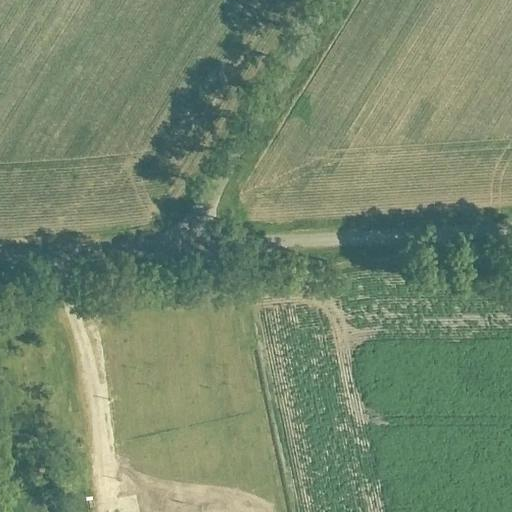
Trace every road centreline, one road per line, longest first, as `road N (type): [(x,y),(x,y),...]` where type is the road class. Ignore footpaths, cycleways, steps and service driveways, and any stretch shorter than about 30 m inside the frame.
road 1 (unclassified): [(511,231),(185,249)]
road 2 (unclassified): [(185,249),(337,0)]
road 3 (unclassified): [(185,249),(0,262)]
